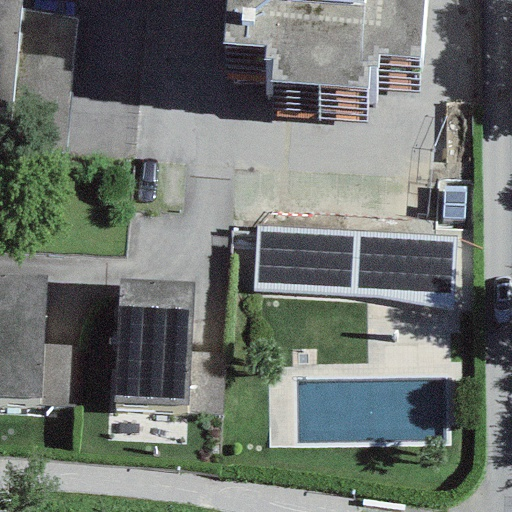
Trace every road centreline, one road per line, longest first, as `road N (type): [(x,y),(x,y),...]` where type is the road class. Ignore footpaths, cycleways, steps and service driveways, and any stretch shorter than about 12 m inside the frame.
road 1 (residential): [(504,0),(508,511)]
road 2 (track): [(0,486),(302,511)]
